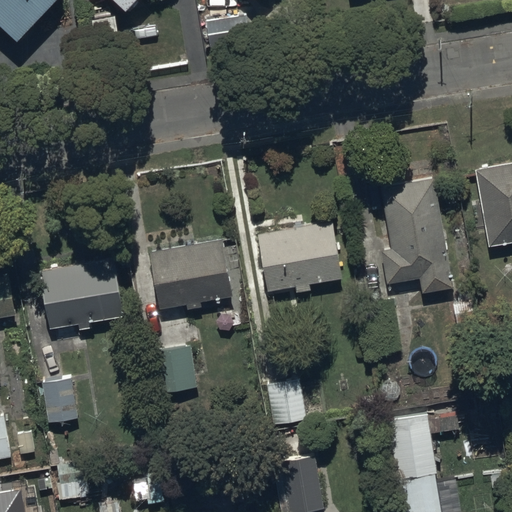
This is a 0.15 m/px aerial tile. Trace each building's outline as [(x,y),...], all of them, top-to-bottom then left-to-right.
[(0,0),(0,13),(19,30),(44,0),(0,0)] [(511,152),(476,158),(486,234),(511,230),(511,152)] [(432,168),(381,177),(391,239),(381,241),(387,273),(419,267),(422,282),(451,277),(432,168)] [(331,211),(258,224),(267,279),(295,274),(297,282),(309,280),(308,272),(340,266),(331,211)] [(221,229),(150,241),(160,299),(186,294),(187,299),(200,297),(199,291),(231,286),(221,229)] [(114,248),(41,260),(50,317),(78,312),(79,322),(92,319),(90,309),(123,304),(114,248)] [(0,311),(16,309),(10,270),(0,271),(0,311)] [(195,379),(189,339),(153,345),(160,385),(195,379)] [(70,367),(40,373),(47,411),(78,406),(70,367)] [(298,376),(266,382),(273,421),(305,415),(298,376)] [(0,451),(9,450),(1,407),(0,407),(0,451)] [(430,412),(388,418),(396,475),(438,469),(430,412)] [(455,438),(439,440),(444,480),(460,477),(455,438)] [(321,499),(313,448),(281,453),(289,505),(321,499)] [(158,456),(132,461),(137,491),(146,489),(147,496),(164,493),(158,456)] [(23,511),(20,490),(0,493),(0,511),(23,511)]
